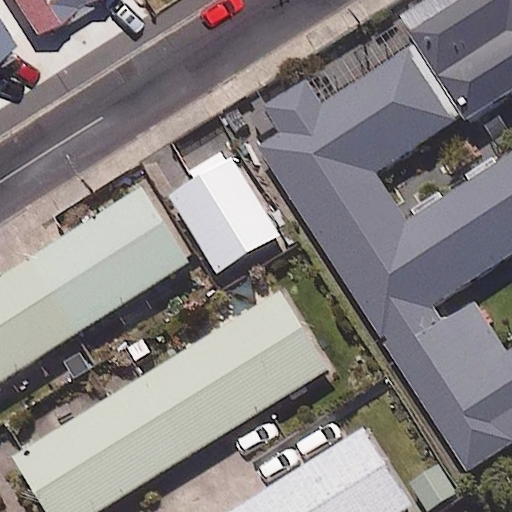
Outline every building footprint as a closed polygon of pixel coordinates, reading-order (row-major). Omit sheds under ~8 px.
[(89,0),(16,0),(38,33),(89,0)] [(285,138),(261,153),(466,480),(511,450),(511,352),(511,353),(484,309),(454,328),(442,308),(511,263),(511,158),(410,223),(381,177),(465,124),(469,130),(511,102),(511,0),(442,0),(410,21),(426,47),(327,109),(313,87),(270,114),(285,138)] [(0,52),(16,42),(0,17),(0,52)] [(238,167),(233,169),(224,155),(195,174),(204,188),(175,207),(222,280),(285,240),(238,167)] [(0,392),(194,270),(148,196),(0,289),(0,392)] [(110,511),(333,375),(286,298),(19,463),(49,511),(110,511)] [(413,511),(417,510),(368,434),(246,511),(413,511)]
